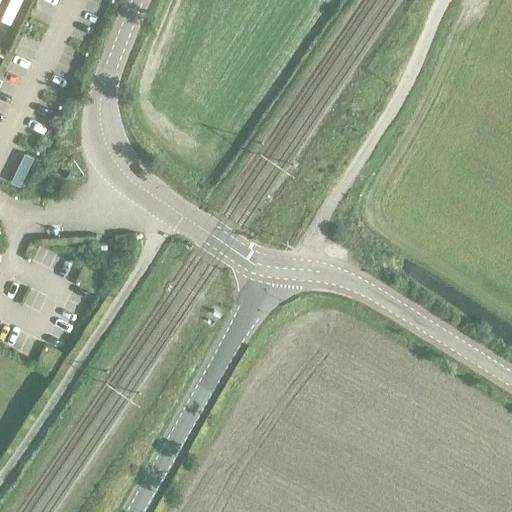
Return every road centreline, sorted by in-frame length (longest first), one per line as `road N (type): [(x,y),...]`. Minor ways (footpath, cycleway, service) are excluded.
road 1 (unclassified): [(0,479),(168,207)]
road 2 (unclassified): [(291,270),(408,84),(444,0)]
road 3 (unclassified): [(132,511),(276,269)]
road 4 (unclassified): [(291,270),(353,283),(511,382)]
road 5 (unclassified): [(168,207),(127,177),(100,129),(106,76),(137,0)]
road 6 (unclassified): [(168,207),(255,264),(276,269)]
